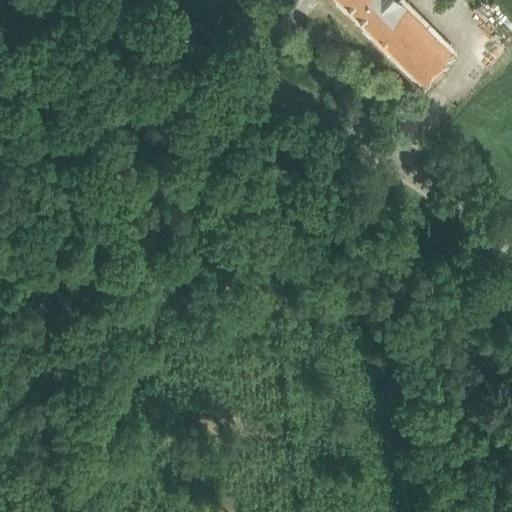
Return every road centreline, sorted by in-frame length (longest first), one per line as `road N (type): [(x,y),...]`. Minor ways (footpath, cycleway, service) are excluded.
road 1 (unclassified): [(71,0),(279,91),(511,245)]
road 2 (track): [(46,511),(184,261),(365,144)]
